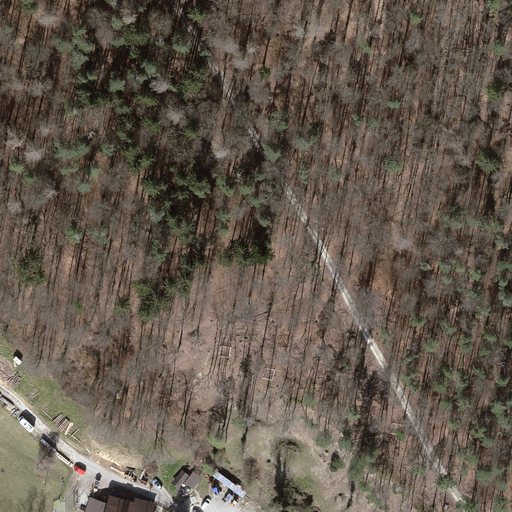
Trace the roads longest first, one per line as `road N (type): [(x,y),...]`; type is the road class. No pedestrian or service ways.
road 1 (track): [(189,0),(268,126),(361,332),(465,511)]
road 2 (track): [(185,511),(128,474),(59,444),(0,388)]
